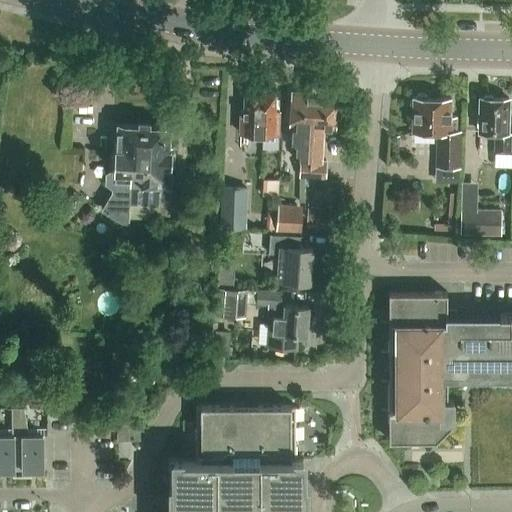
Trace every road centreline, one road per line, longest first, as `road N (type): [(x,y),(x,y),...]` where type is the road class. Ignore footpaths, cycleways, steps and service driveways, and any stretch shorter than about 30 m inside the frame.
road 1 (residential): [(81,495),(113,495),(130,485),(172,406),(194,385),(347,378),(345,263)]
road 2 (unclassified): [(372,48),(203,30),(67,0)]
road 3 (residential): [(345,263),(372,48)]
road 4 (residential): [(511,264),(345,263)]
road 5 (unclassified): [(511,51),(372,48)]
